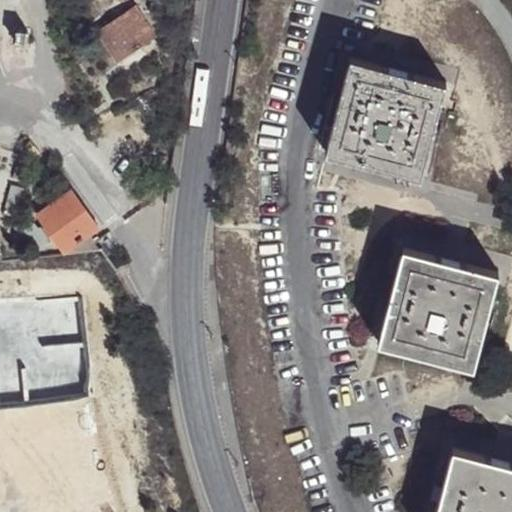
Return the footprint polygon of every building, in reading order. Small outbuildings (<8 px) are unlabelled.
[(135,6),(100,29),(117,54),(152,31),(135,6)] [(445,86),(350,61),(325,155),(421,181),(445,86)] [(86,234),(97,227),(71,189),(36,213),(45,226),(41,228),(48,239),(52,236),(65,255),(96,250),(86,234)] [(498,276),(402,251),(378,346),(474,370),(498,276)] [(511,511),(511,465),(453,450),(436,511),(511,511)]
